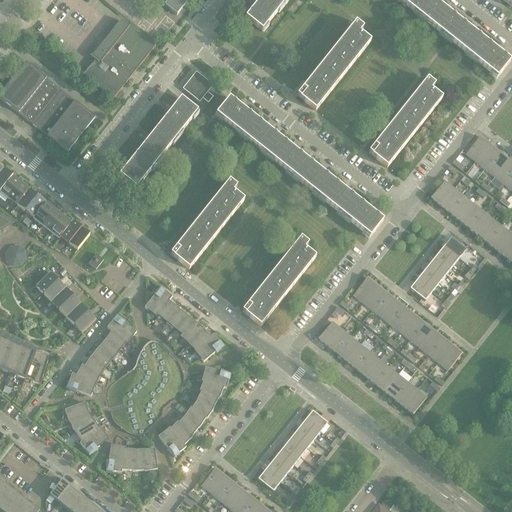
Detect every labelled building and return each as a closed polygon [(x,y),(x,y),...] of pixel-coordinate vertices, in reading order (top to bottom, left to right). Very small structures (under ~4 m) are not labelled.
[(169,0),(164,7),(177,16),(189,0),(169,0)] [(274,0),(260,0),(254,8),(245,19),(262,32),(283,6),(274,0)] [(434,1),(432,0),(397,0),(420,18),(434,1)] [(459,22),(434,1),(420,18),(446,38),(459,22)] [(130,25),(130,26),(128,28),(121,22),(93,57),(96,60),(83,77),(113,100),(156,46),(130,25)] [(485,42),(459,22),(446,38),(471,59),(485,42)] [(305,92),(303,90),(297,97),(296,102),(304,104),(304,103),(316,112),(371,43),(360,34),(363,29),(356,23),(352,29),(354,30),(305,92)] [(510,63),(485,42),(471,59),(497,79),(510,63)] [(0,96),(0,99),(33,126),(60,91),(26,63),(0,96)] [(213,98),(208,93),(205,91),(209,87),(201,80),(201,79),(197,77),(186,89),(195,97),(194,98),(206,108),(213,98)] [(377,149),(375,147),(369,154),(368,159),(376,161),(376,160),(387,169),(442,100),(431,91),(435,86),(427,81),(423,86),(425,87),(377,149)] [(60,91),(33,126),(67,153),(95,119),(60,91)] [(229,99),(216,116),(242,137),(255,120),(229,99)] [(181,100),(161,126),(177,139),(198,113),(181,100)] [(280,140),(255,120),(242,137),(267,157),(280,140)] [(161,126),(140,151),(157,164),(177,139),(161,126)] [(466,156),(475,163),(489,146),(480,138),(466,156)] [(306,161),(280,140),(267,157),(293,177),(306,161)] [(499,153),(489,146),(475,163),(485,171),(499,153)] [(136,190),(157,164),(140,151),(120,177),(136,190)] [(508,161),(499,153),(485,171),(494,178),(508,161)] [(332,181),(306,161),(293,177),(319,198),(332,181)] [(511,175),(511,163),(508,161),(494,178),(504,186),(511,175)] [(0,191),(12,177),(4,170),(0,174),(0,191)] [(0,193),(8,199),(21,183),(12,177),(0,191),(0,193)] [(357,201),(332,181),(319,198),(344,218),(357,201)] [(233,193),(237,188),(229,182),(225,187),(228,189),(179,250),(177,248),(171,256),(170,260),(178,262),(189,271),(244,202),(233,193)] [(431,200),(440,207),(454,190),(444,182),(431,200)] [(16,206),(29,190),(21,183),(8,199),(16,206)] [(25,213),(38,197),(29,190),(16,206),(25,213)] [(454,190),(440,207),(450,215),(464,197),(454,190)] [(33,220),(46,204),(38,197),(25,213),(33,220)] [(464,197),(450,215),(459,222),(473,205),(464,197)] [(383,222),(357,201),(344,218),(370,239),(383,222)] [(42,226),(54,210),(46,204),(33,220),(42,226)] [(473,205),(459,222),(468,230),(482,212),(473,205)] [(50,233),(63,217),(54,210),(42,226),(50,233)] [(482,212),(468,230),(478,237),(492,220),(482,212)] [(11,224),(0,217),(0,230),(10,224),(11,224)] [(59,240),(73,222),(72,222),(71,224),(63,217),(50,233),(59,240)] [(492,220),(478,237),(487,245),(501,227),(492,220)] [(69,245),(82,229),(73,222),(59,240),(61,238),(69,245)] [(501,227),(487,245),(497,253),(511,235),(501,227)] [(77,252),(90,236),(82,229),(69,245),(77,252)] [(511,235),(497,253),(506,260),(511,252),(511,235)] [(250,307),(249,306),(248,305),(242,313),(243,313),(242,314),(241,317),(249,319),(259,327),(261,328),(316,258),(305,250),(308,245),(301,239),(297,244),(299,246),(250,307)] [(451,239),(450,240),(444,248),(459,260),(466,251),(451,239)] [(26,260),(25,253),(19,248),(11,249),(6,255),(7,262),(13,267),(21,266),(26,260)] [(459,260),(444,248),(437,256),(452,268),(459,260)] [(104,261),(98,257),(96,255),(89,265),(96,271),(104,261)] [(452,268),(437,256),(432,262),(430,265),(446,277),(452,268)] [(446,277),(430,265),(424,273),(439,285),(446,277)] [(439,285),(424,273),(417,281),(432,294),(439,285)] [(44,296),(58,282),(51,274),(36,288),(44,296)] [(353,297),(363,304),(377,287),(367,279),(353,297)] [(432,294),(417,281),(410,290),(425,302),(432,294)] [(51,303),(66,289),(58,282),(44,296),(51,303)] [(386,294),(377,287),(363,304),(372,312),(386,294)] [(59,311),(73,297),(66,289),(51,303),(59,311)] [(172,298),(165,293),(161,289),(153,299),(164,308),(169,302),(172,298)] [(396,302),(386,294),(372,312),(382,319),(396,302)] [(66,319),(81,305),(73,297),(59,311),(66,319)] [(158,317),(164,308),(153,299),(145,309),(156,318),(158,317)] [(166,323),(177,309),(169,302),(164,308),(158,317),(166,323)] [(405,309),(396,302),(382,319),(391,327),(405,309)] [(74,327),(89,313),(81,305),(66,319),(74,327)] [(174,330),(185,316),(177,309),(166,323),(174,330)] [(415,317),(405,309),(391,327),(401,335),(415,317)] [(82,335),(96,321),(89,313),(74,327),(82,335)] [(182,336),(193,322),(185,316),(174,330),(182,336)] [(424,324),(415,317),(401,335),(410,342),(424,324)] [(126,326),(125,324),(116,318),(107,329),(112,333),(117,337),(126,326)] [(188,345),(203,331),(203,330),(193,322),(182,336),(180,339),(188,345)] [(318,341),(328,349),(342,331),(332,323),(318,341)] [(433,332),(424,324),(410,342),(420,349),(433,332)] [(136,334),(127,326),(126,326),(117,337),(126,344),(127,345),(136,334)] [(154,329),(153,331),(161,335),(163,330),(155,326),(154,329)] [(204,344),(211,338),(203,331),(188,345),(194,352),(204,344)] [(342,331),(328,349),(337,356),(351,338),(342,331)] [(443,339),(433,332),(420,349),(429,357),(443,339)] [(126,344),(117,337),(112,333),(105,341),(120,353),(126,344)] [(223,347),(219,343),(214,336),(211,338),(204,344),(213,356),(223,347)] [(35,354),(21,348),(7,342),(0,338),(0,366),(1,367),(0,370),(10,375),(11,372),(16,374),(15,377),(25,381),(26,378),(32,380),(31,383),(40,386),(49,359),(35,354)] [(351,338),(337,356),(346,363),(361,346),(351,338)] [(452,347),(443,339),(429,357),(438,364),(452,347)] [(120,353),(105,341),(99,349),(113,361),(120,353)] [(154,407),(172,376),(160,345),(159,344),(157,343),(156,343),(153,342),(152,342),(151,343),(149,343),(148,344),(147,345),(145,347),(143,349),(142,350),(139,356),(138,359),(142,368),(121,398),(135,437),(136,438),(137,438),(138,438),(139,437),(140,437),(141,437),(142,437),(143,436),(144,436),(145,435),(146,434),(159,421),(154,407)] [(213,356),(204,344),(194,352),(203,364),(213,356)] [(361,346),(346,363),(356,371),(370,353),(361,346)] [(462,355),(452,347),(438,364),(448,372),(462,355)] [(113,361),(99,349),(91,358),(106,369),(113,361)] [(370,353),(356,371),(365,378),(379,361),(370,353)] [(106,369),(91,358),(85,368),(101,377),(106,369)] [(379,361),(365,378),(375,386),(389,368),(379,361)] [(101,377),(85,368),(82,366),(77,377),(84,380),(96,385),(101,377)] [(389,368),(375,386),(384,394),(398,376),(389,368)] [(214,387),(218,372),(205,369),(201,383),(203,384),(214,387)] [(226,390),(230,376),(218,372),(214,387),(223,389),(226,390)] [(79,394),(84,380),(77,377),(72,375),(67,389),(79,394)] [(398,376),(384,394),(394,401),(408,383),(398,376)] [(91,398),(96,385),(84,380),(79,394),(91,398)] [(408,383),(394,401),(403,409),(417,391),(408,383)] [(223,389),(214,387),(203,384),(199,393),(201,393),(218,400),(219,401),(223,389)] [(417,391),(403,409),(413,416),(427,399),(417,391)] [(213,410),(218,400),(201,393),(197,402),(213,410)] [(214,410),(213,410),(197,402),(192,410),(206,420),(207,420),(214,410)] [(88,413),(85,404),(65,412),(69,424),(70,424),(88,413)] [(206,420),(192,410),(191,409),(185,417),(199,429),(199,430),(206,420)] [(312,412),(312,413),(305,421),(321,434),(328,425),(312,412)] [(76,434),(93,422),(88,413),(70,424),(75,434),(76,434)] [(199,429),(185,417),(179,425),(192,438),(199,429)] [(321,434),(305,421),(299,430),(314,442),(321,434)] [(90,437),(98,429),(93,422),(76,434),(82,443),(90,437)] [(193,438),(192,438),(179,425),(178,423),(171,430),(178,439),(184,447),(193,438)] [(109,440),(99,429),(98,429),(90,437),(99,448),(109,440)] [(166,448),(178,439),(171,430),(170,429),(158,438),(166,448)] [(314,442),(299,430),(292,438),(307,450),(314,442)] [(99,448),(90,437),(82,443),(80,445),(89,456),(99,448)] [(307,450),(292,438),(285,447),(300,459),(307,450)] [(186,449),(184,447),(178,439),(166,448),(174,458),(186,449)] [(125,451),(126,449),(111,447),(109,459),(123,462),(125,451)] [(300,459),(285,447),(278,455),(294,467),(300,459)] [(157,471),(154,450),(144,452),(145,473),(157,471)] [(133,472),(135,452),(135,451),(125,451),(123,462),(122,472),(133,472)] [(145,473),(144,452),(144,451),(135,452),(133,472),(133,473),(145,473)] [(294,467),(278,455),(272,464),(287,476),(294,467)] [(122,472),(123,462),(109,459),(107,472),(121,475),(122,472)] [(287,476),(272,464),(265,472),(280,484),(287,476)] [(211,495),(225,477),(215,470),(201,487),(211,495)] [(280,484),(265,472),(258,481),(273,493),(280,484)] [(220,502),(234,485),(225,477),(211,495),(220,502)] [(58,504),(70,489),(61,482),(50,497),(58,504)] [(0,508),(14,492),(5,485),(0,491),(0,508)] [(244,492),(234,485),(220,502),(230,510),(244,492)] [(67,510),(79,496),(70,489),(58,504),(67,510)] [(0,509),(3,511),(11,511),(22,498),(14,492),(0,508),(0,509)] [(243,511),(253,500),(244,492),(230,510),(232,511),(243,511)] [(69,511),(79,511),(87,503),(79,496),(67,510),(69,511)] [(25,511),(31,505),(22,498),(11,511),(25,511)] [(259,511),(263,507),(253,500),(243,511),(259,511)] [(393,507),(386,501),(382,505),(390,511),(393,507)] [(93,511),(96,510),(87,503),(79,511),(93,511)]
